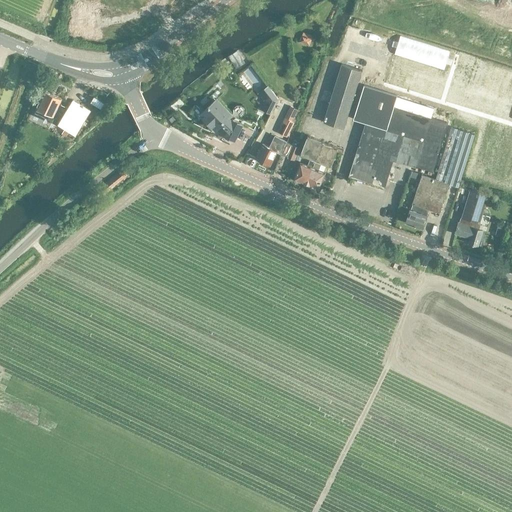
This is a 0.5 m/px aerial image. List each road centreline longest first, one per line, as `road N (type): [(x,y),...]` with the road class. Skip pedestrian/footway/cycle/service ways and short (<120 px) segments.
road 1 (unclassified): [(511,277),(155,134)]
road 2 (unclassified): [(0,267),(65,202),(155,134)]
road 3 (secondary): [(0,38),(93,73),(123,71)]
road 4 (secondary): [(123,71),(227,0)]
